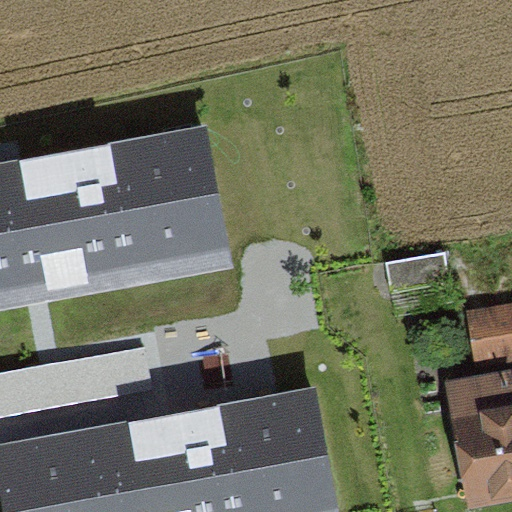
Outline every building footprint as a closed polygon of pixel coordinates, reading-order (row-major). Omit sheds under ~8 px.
[(210,126),(0,162),(0,305),(233,265),(210,126)] [(446,254),(388,264),(393,291),(451,282),(446,254)] [(511,308),(467,316),(475,368),(511,361),(511,308)] [(511,375),(449,387),(471,509),(511,502),(511,375)] [(341,511),(319,384),(2,438),(14,511),(341,511)]
